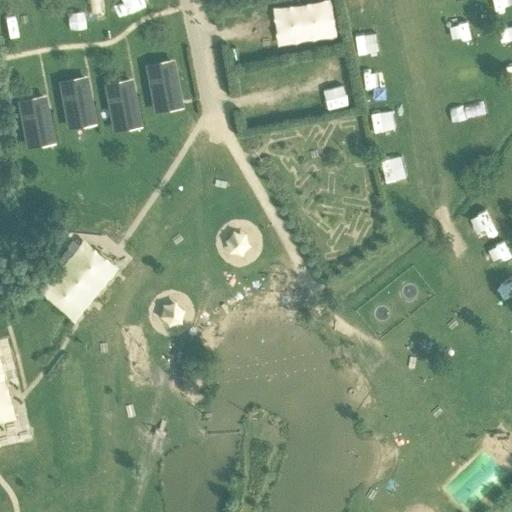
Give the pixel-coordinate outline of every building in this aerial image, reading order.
[(372,0),(352,0),(355,10),(374,6),(372,0)] [(2,17),(4,30),(23,27),(21,14),(2,17)] [(451,19),(453,36),(471,34),(470,17),(451,19)] [(179,95),(172,60),(147,65),(153,100),(179,95)] [(92,112),(85,78),(60,82),(66,117),(92,112)] [(138,115),(131,80),(105,85),(112,120),(138,115)] [(464,95),(467,114),(484,111),(482,93),(464,95)] [(51,131),(44,96),(18,101),(25,136),(51,131)] [(392,108),(373,111),(376,130),(395,127),(392,108)] [(388,181),(409,175),(403,153),(382,158),(388,181)] [(511,264),(496,274),(504,287),(511,282),(511,264)] [(175,322),(186,306),(169,295),(158,311),(175,322)] [(0,367),(0,401),(8,399),(0,367)] [(0,458),(20,456),(15,419),(0,420),(0,458)]
